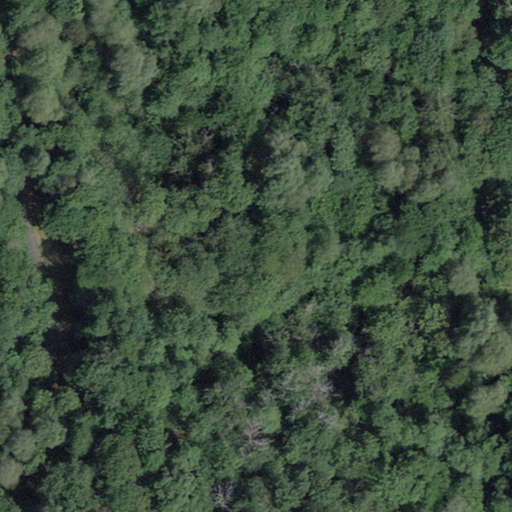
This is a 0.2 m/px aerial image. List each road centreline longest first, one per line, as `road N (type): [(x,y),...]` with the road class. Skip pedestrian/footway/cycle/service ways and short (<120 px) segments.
road 1 (unclassified): [(0,122),(78,396),(154,511)]
road 2 (unclassified): [(511,148),(493,101),(477,0)]
